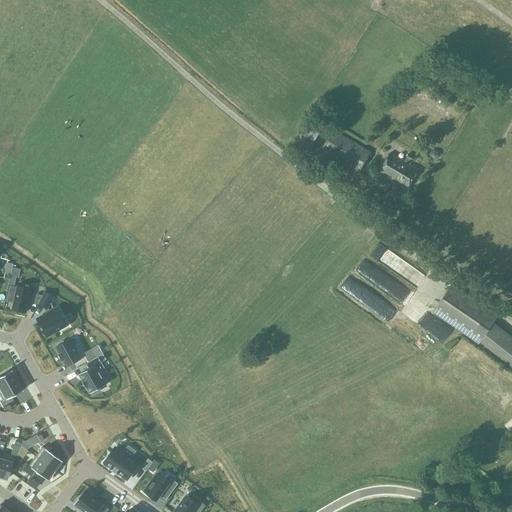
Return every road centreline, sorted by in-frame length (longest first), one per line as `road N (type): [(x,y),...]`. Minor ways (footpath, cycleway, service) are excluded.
road 1 (track): [(96,0),(395,241),(511,319)]
road 2 (unclassified): [(326,511),(379,490),(481,511)]
